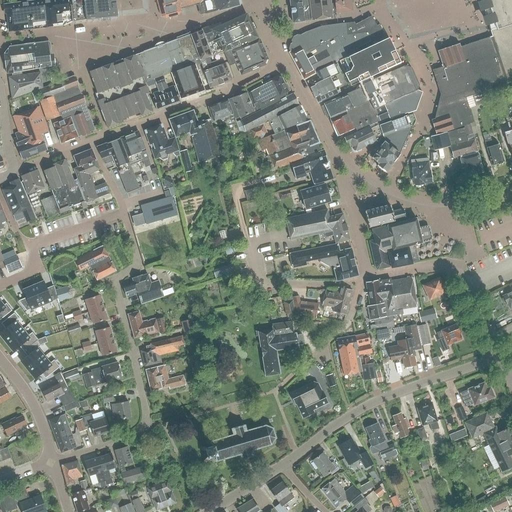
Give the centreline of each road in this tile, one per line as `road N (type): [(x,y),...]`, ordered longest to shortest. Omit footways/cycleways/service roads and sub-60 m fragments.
road 1 (residential): [(52,460),(145,424),(116,287),(136,261),(124,214)]
road 2 (residential): [(281,467),(348,414),(498,356)]
road 3 (residential): [(287,380),(348,323),(366,276),(448,263)]
road 4 (residential): [(0,286),(22,275),(30,246),(124,214)]
